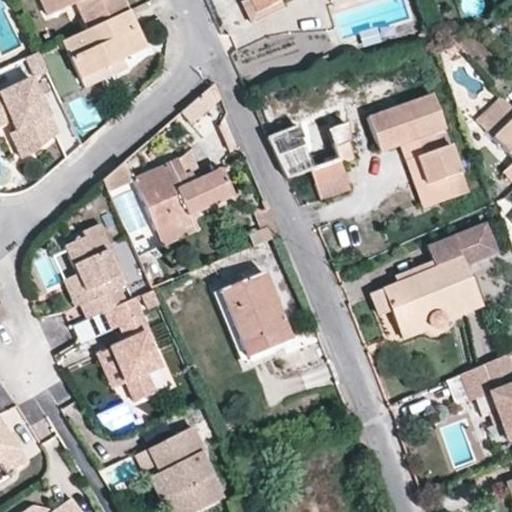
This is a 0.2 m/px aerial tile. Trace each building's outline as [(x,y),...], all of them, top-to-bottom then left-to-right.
[(59,10),(54,0),(38,0),(46,16),(59,10)] [(127,11),(122,0),(54,0),(59,10),(75,3),(87,30),(127,11)] [(283,7),(279,0),(276,0),(255,11),(249,0),(243,0),(240,2),(251,24),(283,7)] [(249,0),(255,11),(276,0),(249,0)] [(144,49),(127,11),(87,30),(62,41),(83,87),(99,80),(95,72),(122,59),(144,49)] [(99,80),(126,68),(122,59),(95,72),(99,80)] [(56,133),(31,78),(0,92),(0,124),(9,120),(14,130),(8,133),(20,158),(30,154),(56,133)] [(189,123),(220,97),(214,84),(180,113),(189,123)] [(466,193),(431,95),(366,118),(376,146),(378,152),(399,145),(404,161),(411,158),(421,187),(425,185),(432,205),(466,193)] [(492,137),(511,117),(511,109),(500,97),(476,121),(492,137)] [(349,156),(345,125),(343,103),(297,123),(297,125),(266,137),(286,180),(309,171),(319,200),(349,189),(338,159),(349,156)] [(511,117),(492,137),(511,158),(511,162),(501,172),(511,183),(511,117)] [(376,146),(366,118),(345,125),(349,156),(376,146)] [(231,196),(219,169),(201,177),(188,150),(177,159),(131,180),(161,246),(198,229),(191,214),(231,196)] [(432,205),(425,185),(421,187),(411,158),(404,161),(422,209),(432,205)] [(107,191),(131,180),(123,161),(101,180),(107,191)] [(278,236),(266,207),(253,213),(260,230),(266,227),(271,239),(278,236)] [(85,319),(103,311),(124,302),(118,288),(126,284),(98,224),(81,231),(83,237),(64,245),(77,275),(89,301),(79,305),(85,319)] [(479,306),(463,265),(495,252),(483,224),(426,247),(432,262),(435,268),(396,284),(381,290),(389,310),(397,329),(425,318),(429,325),(430,327),(432,329),(436,329),(440,327),(442,325),(443,321),(479,306)] [(271,239),(266,227),(260,230),(247,235),(252,246),(271,239)] [(396,284),(435,268),(432,262),(393,278),(396,284)] [(290,339),(262,272),(217,290),(244,358),(290,339)] [(89,301),(77,275),(62,281),(74,308),(79,305),(89,301)] [(158,305),(151,290),(140,294),(147,310),(158,305)] [(389,310),(381,290),(369,295),(378,315),(389,310)] [(159,367),(148,342),(152,340),(133,298),(124,302),(103,311),(111,330),(118,327),(124,340),(108,347),(124,383),(133,403),(156,392),(147,372),(159,367)] [(401,339),(430,327),(429,325),(425,318),(397,329),(401,339)] [(124,383),(108,347),(95,353),(110,389),(124,383)] [(511,439),(511,372),(505,355),(460,374),(470,401),(488,394),(505,442),(511,439)] [(16,449),(7,436),(0,426),(0,465),(6,475),(25,462),(16,449)] [(202,451),(190,427),(172,436),(184,460),(200,452),(202,451)] [(21,446),(12,432),(7,436),(16,449),(21,446)] [(193,511),(223,497),(200,452),(184,460),(172,436),(146,449),(158,472),(145,478),(159,506),(166,503),(170,511),(193,511)] [(158,472),(146,449),(134,456),(145,478),(158,472)] [(79,511),(70,499),(53,511),(52,511),(34,511),(30,506),(22,511),(79,511)]
